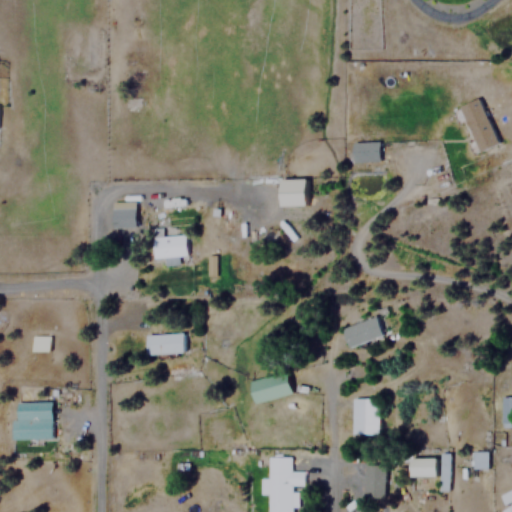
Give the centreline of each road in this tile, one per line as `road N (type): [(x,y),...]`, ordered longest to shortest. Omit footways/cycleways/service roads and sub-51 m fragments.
road 1 (residential): [(99,511),(99,295)]
road 2 (residential): [(0,295),(162,295)]
